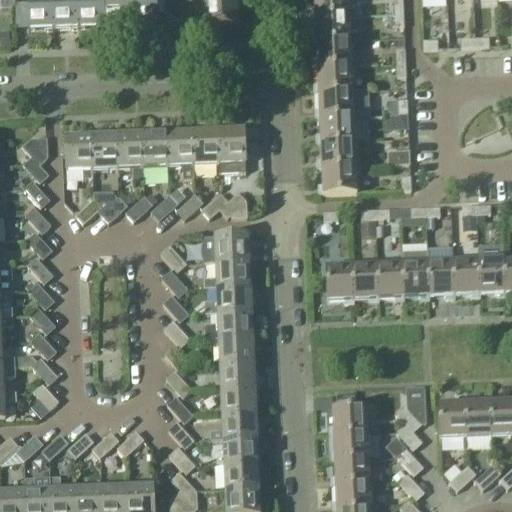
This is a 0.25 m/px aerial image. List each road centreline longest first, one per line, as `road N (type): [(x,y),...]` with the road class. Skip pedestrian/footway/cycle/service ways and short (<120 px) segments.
road 1 (residential): [(253,76),(281,109),(298,511)]
road 2 (residential): [(0,85),(253,76)]
